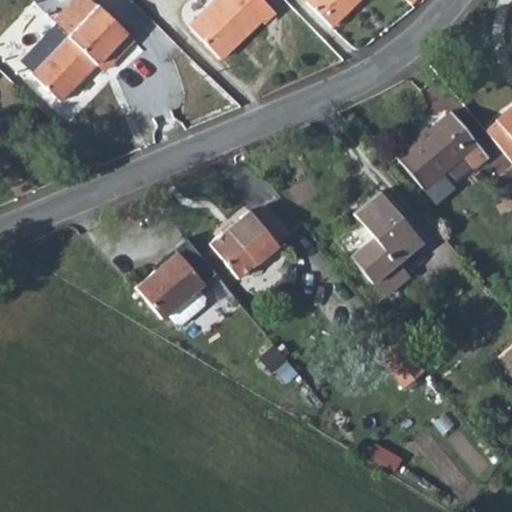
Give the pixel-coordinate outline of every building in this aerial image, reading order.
[(29,74),(57,102),(94,66),(101,73),(132,42),(124,35),(125,33),(96,5),(94,5),(88,0),(73,0),(53,21),(67,35),(29,74)] [(216,0),(189,27),(219,58),(259,20),(262,23),(273,13),(261,0),(216,0)] [(308,0),(306,3),(329,27),(355,0),(308,0)] [(511,105),(481,130),(505,158),(511,152),(511,105)] [(466,173),(484,158),(447,113),(395,157),(432,201),(449,187),(438,174),(455,160),(466,173)] [(369,283),(395,261),(419,241),(377,192),(351,214),(357,222),(335,242),(369,283)] [(207,243),(235,276),(287,232),(264,205),(251,215),(246,210),(207,243)] [(133,287),(159,317),(165,312),(172,321),(180,322),(202,303),(203,296),(195,286),(200,282),(176,253),(133,287)] [(369,283),(380,297),(406,276),(395,261),(369,283)] [(395,336),(375,354),(402,386),(422,369),(395,336)] [(511,356),(502,365),(511,376),(511,356)]
